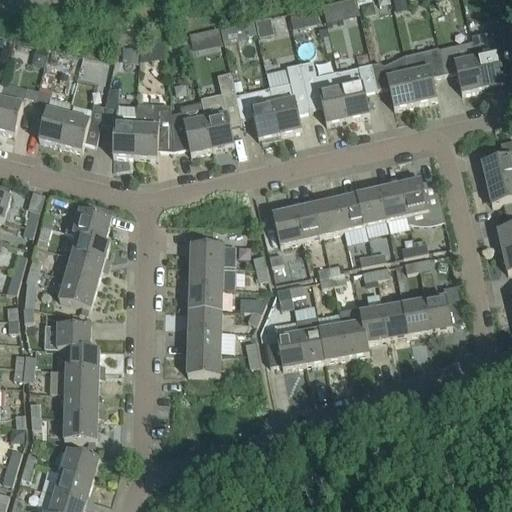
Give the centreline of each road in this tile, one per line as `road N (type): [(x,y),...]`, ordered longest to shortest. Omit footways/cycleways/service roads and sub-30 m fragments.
road 1 (residential): [(146,482),(490,365),(441,138)]
road 2 (residential): [(149,206),(216,183),(441,138)]
road 3 (residential): [(146,482),(140,447),(149,206)]
road 4 (residential): [(0,168),(149,206)]
